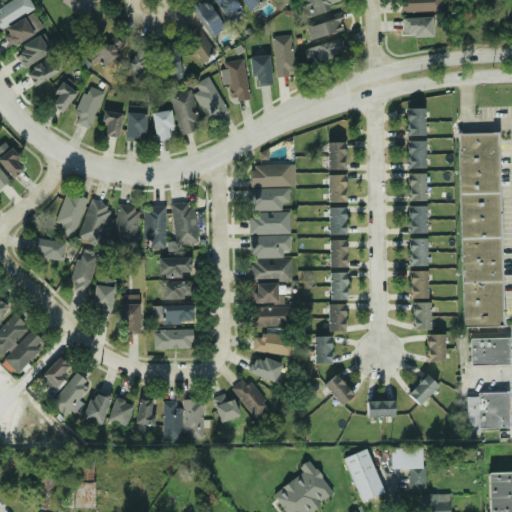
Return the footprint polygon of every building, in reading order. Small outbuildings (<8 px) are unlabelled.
[(0,29),(32,7),(26,0),(9,0),(0,6),(0,29)] [(212,0),(227,25),(242,16),(232,0),(212,0)] [(242,0),(252,9),(260,0),(242,0)] [(302,0),(299,1),(304,16),(341,4),(339,0),(302,0)] [(440,11),(439,0),(399,0),(400,12),(440,11)] [(210,38),(224,28),(205,1),(191,10),(210,38)] [(41,30),(33,14),(1,30),(9,46),(41,30)] [(309,39),(344,29),(339,14),(304,24),(309,39)] [(400,36),(431,36),(431,17),(400,17),(400,36)] [(214,52),(194,26),(180,37),(200,63),(214,52)] [(274,77),(292,76),(289,35),(272,36),(274,77)] [(48,52),(39,36),(12,52),(21,68),(48,52)] [(309,67),(344,53),(337,37),(303,52),(309,67)] [(86,57),(97,71),(119,53),(108,39),(86,57)] [(150,53),(133,48),(125,77),(142,82),(150,53)] [(249,57),(253,86),(271,84),(267,55),(249,57)] [(25,73),(35,87),(58,70),(48,56),(25,73)] [(231,102),(248,99),(240,59),(223,62),(231,102)] [(160,62),(161,79),(179,78),(178,60),(160,62)] [(193,84),(197,91),(191,94),(209,122),(227,111),(205,76),(193,84)] [(47,103),(61,113),(76,91),(62,81),(47,103)] [(102,93),(86,86),(70,121),(87,128),(102,93)] [(187,90),(169,95),(180,134),(197,130),(187,90)] [(406,108),(407,135),(423,135),(422,108),(406,108)] [(104,125),(103,135),(117,137),(120,113),(102,110),(99,124),(104,125)] [(154,140),(172,138),(169,110),(150,112),(154,140)] [(144,113),(125,113),(125,140),(144,140),(144,113)] [(501,325),(497,132),(457,133),(460,326),(501,325)] [(423,168),(423,141),(407,141),(407,168),(423,168)] [(24,166),(2,142),(0,143),(0,163),(12,177),(24,166)] [(343,169),(343,142),(326,142),(326,169),(343,169)] [(289,164),(248,164),(248,186),(289,186),(289,164)] [(0,187),(8,181),(0,172),(0,187)] [(408,174),(408,200),(424,200),(424,174),(408,174)] [(326,175),(326,202),(344,202),(344,175),(326,175)] [(280,210),(280,203),(287,203),(287,189),(248,189),(248,210),(280,210)] [(84,199),(63,192),(54,222),(60,224),(57,232),(72,237),(84,199)] [(108,204),(87,199),(77,240),(98,245),(108,204)] [(194,243),(192,202),(171,203),(172,244),(194,243)] [(112,246),(134,248),(136,206),(114,204),(112,246)] [(142,245),(163,245),(163,206),(142,206),(142,245)] [(424,206),(408,206),(408,233),(424,233),(424,206)] [(344,207),(327,207),(327,234),(344,234),(344,207)] [(247,233),(288,233),(288,213),(247,213),(247,233)] [(282,257),(282,251),(289,251),(288,235),(249,235),(249,257),(282,257)] [(33,255),(60,260),(63,243),(36,238),(33,255)] [(425,265),(425,238),(409,238),(409,266),(425,265)] [(345,267),(345,240),(328,240),(328,267),(345,267)] [(90,254),(73,254),(73,291),(90,291),(90,254)] [(156,257),(156,277),(189,277),(189,257),(156,257)] [(290,280),(290,260),(249,260),(249,280),(290,280)] [(426,298),(425,271),(409,271),(409,298),(426,298)] [(345,272),(328,272),(328,300),(345,300),(345,272)] [(109,314),(114,279),(95,277),(90,311),(109,314)] [(190,299),(190,282),(159,282),(159,299),(190,299)] [(276,283),(252,283),(252,302),(276,302),(276,283)] [(0,318),(8,310),(0,302),(0,318)] [(120,303),(120,333),(139,333),(139,303),(120,303)] [(429,303),(411,303),(411,329),(429,329),(429,303)] [(326,331),(343,331),(343,304),(326,304),(326,331)] [(161,323),(191,323),(191,305),(161,305),(161,323)] [(290,325),(290,306),(251,306),(251,325),(290,325)] [(0,354),(26,328),(13,314),(0,327),(0,354)] [(191,348),(191,329),(152,329),(152,348),(191,348)] [(2,359),(15,373),(44,344),(30,330),(2,359)] [(252,332),(250,350),(289,354),(291,336),(252,332)] [(443,361),(443,334),(427,334),(427,361),(443,361)] [(329,336),(312,336),(312,362),(329,362),(329,336)] [(469,364),(507,364),(507,337),(469,337),(469,364)] [(274,382),(281,365),(254,355),(247,372),(274,382)] [(40,376),(51,387),(69,368),(58,357),(40,376)] [(89,383),(73,371),(49,404),(64,415),(89,383)] [(339,405),(352,396),(335,374),(323,384),(339,405)] [(437,386),(425,374),(407,393),(418,405),(437,386)] [(230,388),(254,418),(267,408),(243,377),(230,388)] [(108,398),(90,392),(82,419),(100,424),(108,398)] [(507,392),(476,392),(476,427),(507,427),(507,392)] [(232,398),(224,400),(222,393),(210,396),(219,422),(238,416),(232,398)] [(132,403),(113,397),(106,420),(125,426),(132,403)] [(201,399),(182,399),(182,439),(201,439),(201,399)] [(134,423),(150,425),(153,401),(137,400),(134,423)] [(178,400),(161,400),(161,440),(178,440),(178,400)] [(366,401),(366,416),(392,416),(392,401),(366,401)] [(342,457),(359,501),(382,492),(365,448),(342,457)] [(73,507),(92,507),(92,459),(73,459),(73,507)] [(282,511),(307,511),(332,494),(307,460),(297,467),(301,472),(270,495),(282,511)] [(56,466),(48,464),(36,506),(44,508),(56,466)] [(408,465),(408,487),(423,487),(423,465),(408,465)] [(511,511),(511,472),(487,473),(487,511),(511,511)] [(448,511),(448,494),(414,494),(414,511),(448,511)] [(122,511),(140,511),(144,508),(133,499),(121,511),(122,511)]
